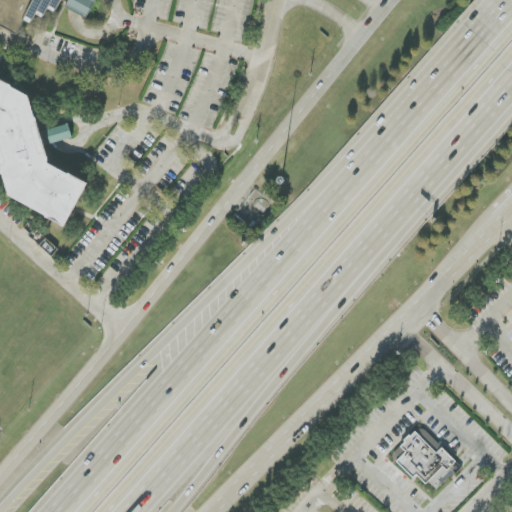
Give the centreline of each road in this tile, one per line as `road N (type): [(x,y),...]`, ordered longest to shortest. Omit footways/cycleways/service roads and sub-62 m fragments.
road 1 (primary): [(391,0),(0,474)]
road 2 (motorway): [(138,511),(511,85)]
road 3 (motorway): [(369,154),(2,511)]
road 4 (motorway): [(171,511),(406,236),(473,131)]
road 5 (motorway): [(369,154),(52,511)]
road 6 (primary): [(213,511),(499,225)]
road 7 (residential): [(187,129),(231,142),(281,0)]
road 8 (motorway): [(486,23),(369,154)]
